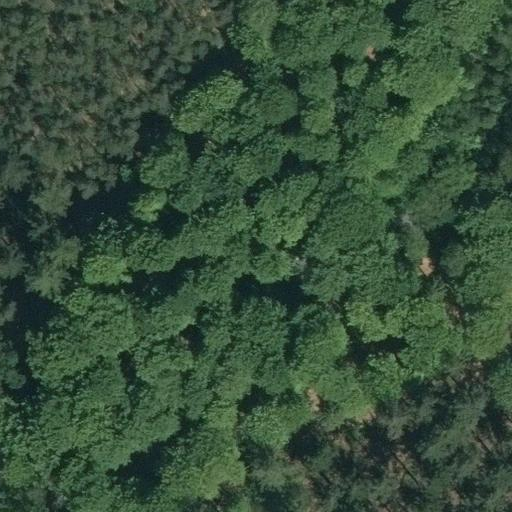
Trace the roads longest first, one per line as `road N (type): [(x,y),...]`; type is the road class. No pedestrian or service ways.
road 1 (track): [(487,0),(178,511)]
road 2 (tertiary): [(0,394),(511,178)]
road 3 (track): [(511,380),(458,298),(474,260),(511,244)]
